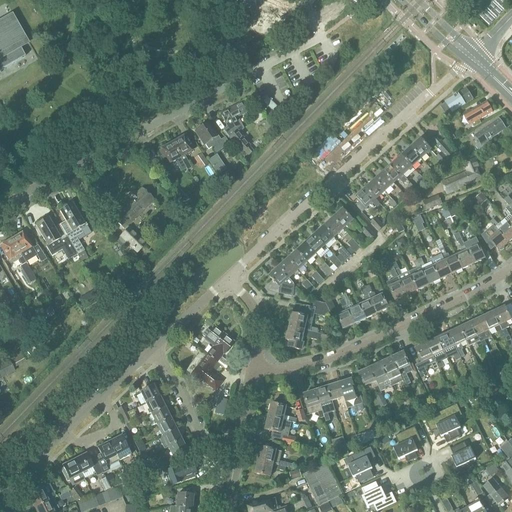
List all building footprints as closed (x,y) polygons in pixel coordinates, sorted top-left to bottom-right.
[(0,70),(24,57),(20,49),(6,23),(0,26),(0,70)] [(473,100),(466,89),(446,102),(453,113),(473,100)] [(226,124),(228,127),(224,130),(230,138),(229,138),(242,153),(250,146),(238,131),(241,129),(235,119),(247,112),(241,103),(221,114),(226,124)] [(472,125),(474,128),(481,124),(479,121),(492,113),(486,103),(473,110),(471,112),(470,110),(469,110),(462,114),(465,118),(467,116),(472,125)] [(505,130),(499,120),(484,129),(486,131),(477,137),(482,143),(475,147),(478,151),(493,142),(491,139),(505,130)] [(196,131),(202,140),(209,150),(211,148),(216,154),(230,145),(225,138),(221,141),(215,131),(213,133),(206,124),(202,127),(199,126),(197,128),(197,130),(196,131)] [(192,152),(191,151),(193,150),(190,146),(189,147),(184,137),(182,138),(182,137),(176,140),(177,141),(172,144),(186,168),(186,169),(192,166),(189,160),(188,161),(185,156),(192,152)] [(411,147),(421,159),(431,150),(420,139),(411,147)] [(442,141),(437,146),(448,158),(453,154),(442,141)] [(162,149),(160,150),(163,156),(160,157),(165,166),(175,160),(181,171),(186,168),(172,144),(167,146),(167,145),(162,147),(162,149)] [(411,147),(402,156),(413,167),(421,159),(411,147)] [(441,153),(436,158),(444,167),(449,162),(441,153)] [(203,168),(209,164),(202,154),(196,158),(203,168)] [(218,175),(226,170),(217,155),(208,161),(218,175)] [(402,156),(393,164),(404,175),(413,167),(402,156)] [(468,172),(442,183),(447,194),(481,180),(477,169),(479,168),(475,159),(464,163),(468,172)] [(403,176),(404,175),(393,164),(384,172),(394,184),(399,180),(404,185),(408,181),(403,176)] [(431,178),(435,175),(430,169),(426,172),(431,178)] [(384,172),(375,181),(385,192),(394,184),(384,172)] [(421,184),(425,181),(420,176),(416,179),(421,184)] [(375,181),(366,189),(376,201),(385,192),(375,181)] [(416,188),(411,183),(407,187),(412,192),(416,188)] [(124,229),(153,199),(142,188),(136,194),(132,190),(128,195),(131,199),(115,215),(120,220),(117,223),(124,229)] [(376,201),(366,189),(357,198),(360,202),(356,206),(360,210),(364,206),(367,209),(370,206),(374,210),(376,208),(377,209),(380,205),(376,201)] [(407,197),(402,192),(398,195),(403,201),(407,197)] [(474,200),(481,207),(487,201),(481,194),(474,200)] [(442,205),(438,195),(423,202),(427,211),(442,205)] [(473,203),(470,199),(462,203),(464,209),(473,203)] [(392,200),(388,204),(393,209),(397,206),(392,200)] [(67,207),(60,211),(66,221),(73,232),(67,236),(71,242),(77,239),(76,237),(83,233),(80,228),(86,224),(82,217),(81,218),(76,211),(78,210),(73,201),(66,206),(67,207)] [(189,207),(193,211),(194,213),(199,208),(198,206),(194,202),(189,207)] [(448,208),(452,218),(462,214),(457,204),(448,208)] [(343,209),(333,218),(344,230),(354,221),(343,209)] [(445,219),(451,217),(447,209),(442,212),(445,219)] [(424,224),(420,217),(413,220),(416,228),(422,225),(424,224)] [(344,230),(333,218),(324,227),(335,238),(344,230)] [(370,222),(378,232),(384,227),(375,218),(370,222)] [(38,229),(36,230),(40,236),(42,235),(48,245),(46,246),(52,256),(62,250),(68,260),(77,254),(73,247),(70,243),(70,242),(71,242),(67,236),(65,232),(58,236),(48,219),(36,226),(38,229)] [(494,219),(491,222),(510,244),(511,241),(511,227),(509,224),(504,229),(500,224),(498,225),(494,219)] [(510,244),(491,222),(486,226),(495,236),(490,240),(500,252),(510,244)] [(396,227),(399,234),(405,231),(401,225),(396,227)] [(368,240),(374,235),(366,226),(360,231),(368,240)] [(335,238),(324,227),(316,235),(326,247),(335,238)] [(129,228),(120,237),(137,253),(146,245),(129,228)] [(17,237),(13,239),(26,262),(31,259),(37,255),(41,262),(46,259),(38,246),(33,249),(32,247),(31,247),(26,237),(27,237),(25,233),(24,234),(23,233),(22,234),(21,232),(16,235),(17,237)] [(465,246),(459,233),(454,236),(457,243),(459,242),(461,249),(460,249),(463,254),(457,257),(463,270),(474,265),(465,246)] [(316,235),(306,243),(317,255),(326,247),(316,235)] [(3,245),(2,246),(7,255),(6,256),(8,260),(9,259),(12,263),(18,259),(22,265),(20,266),(23,270),(30,284),(36,280),(26,263),(26,262),(13,239),(8,242),(7,240),(2,243),(3,245)] [(71,242),(70,242),(70,243),(73,247),(77,254),(78,255),(84,251),(77,239),(71,242)] [(352,239),(347,244),(355,253),(360,248),(352,239)] [(396,242),(399,250),(407,246),(404,239),(396,242)] [(476,241),(465,246),(474,265),(485,260),(476,241)] [(306,243),(297,252),(308,263),(317,255),(306,243)] [(338,252),(346,261),(351,256),(343,247),(338,252)] [(443,257),(445,262),(452,276),(463,270),(457,257),(451,260),(448,254),(447,255),(444,248),(443,248),(440,250),(443,257)] [(308,263),(297,252),(288,260),(299,271),(308,263)] [(329,260),(337,269),(342,265),(334,255),(329,260)] [(427,271),(424,266),(421,259),(413,263),(417,269),(421,267),(423,273),(429,286),(440,281),(434,268),(427,271)] [(288,260),(279,268),(290,280),(299,271),(288,260)] [(452,276),(445,262),(434,268),(440,281),(452,276)] [(418,291),(412,278),(409,272),(402,275),(399,269),(394,263),(392,264),(394,269),(407,297),(418,291)] [(320,268),(328,278),(333,273),(325,264),(320,268)] [(396,302),(407,297),(394,269),(392,264),(388,266),(390,271),(394,280),(387,284),(389,289),(396,302)] [(294,285),(290,280),(279,268),(270,277),(281,288),(280,295),(294,295),(294,285)] [(324,282),(316,272),(311,277),(319,286),(324,282)] [(429,286),(423,273),(412,278),(418,291),(429,286)] [(302,285),(310,294),(315,290),(307,280),(302,285)] [(366,289),(371,302),(378,314),(389,309),(386,303),(389,302),(385,295),(383,296),(375,300),(369,286),(365,288),(366,289)] [(368,303),(360,307),(366,320),(378,314),(366,289),(362,291),(368,303)] [(98,294),(87,301),(90,306),(101,299),(98,294)] [(360,307),(355,309),(352,303),(350,304),(346,294),(342,296),(344,300),(343,300),(355,325),(366,320),(360,307)] [(323,299),(326,304),(330,312),(331,314),(337,311),(333,305),(329,296),(323,299)] [(50,303),(55,311),(65,305),(60,297),(50,303)] [(342,308),(345,314),(337,318),(343,330),(355,325),(343,300),(340,302),(343,308),(342,308)] [(314,302),(313,308),(330,312),(326,304),(314,302)] [(509,328),(509,326),(507,323),(511,321),(511,320),(511,307),(510,305),(505,308),(505,309),(494,314),(505,338),(506,338),(508,342),(511,340),(506,329),(509,328)] [(51,306),(42,311),(47,320),(56,315),(51,306)] [(330,312),(313,308),(311,314),(333,320),(332,316),(331,314),(330,312)] [(300,316),(293,315),(290,328),(322,336),(322,335),(318,334),(319,330),(312,328),(307,326),(310,313),(301,311),(300,316)] [(505,338),(494,314),(483,319),(489,332),(495,329),(497,333),(499,333),(502,340),(505,338)] [(14,323),(18,330),(28,323),(24,316),(14,323)] [(483,319),(472,324),(478,337),(489,332),(483,319)] [(480,341),(478,337),(472,324),(460,329),(467,342),(469,347),(476,343),(479,350),(483,348),(480,341)] [(214,327),(210,332),(208,331),(206,332),(204,335),(204,336),(206,338),(205,339),(214,346),(207,356),(216,363),(223,354),(224,354),(234,342),(214,327)] [(292,349),(300,351),(303,352),(304,349),(305,345),(303,344),(304,337),(309,338),(309,339),(309,341),(313,342),(312,347),(319,349),(320,342),(322,336),(290,328),(287,341),(290,342),(289,345),(292,349)] [(467,342),(460,329),(449,334),(455,348),(460,359),(465,357),(462,350),(463,350),(461,345),(467,342)] [(21,334),(12,339),(15,346),(25,341),(21,334)] [(449,334),(438,340),(444,353),(447,359),(453,357),(456,361),(460,359),(455,348),(449,334)] [(444,353),(438,340),(427,345),(438,369),(442,367),(440,363),(447,359),(444,353)] [(438,369),(427,345),(415,350),(421,363),(415,365),(422,379),(429,376),(425,368),(431,364),(434,371),(438,369)] [(28,359),(33,354),(27,348),(25,346),(20,350),(28,359)] [(27,361),(19,348),(7,358),(8,360),(13,369),(27,361)] [(410,365),(404,353),(392,359),(405,387),(411,384),(406,375),(413,372),(410,365)] [(216,363),(207,356),(191,375),(200,382),(202,380),(215,390),(222,382),(209,372),(216,363)] [(392,359),(381,364),(392,387),(400,383),(405,393),(408,392),(405,387),(392,359)] [(13,369),(8,360),(0,364),(0,377),(1,379),(15,372),(13,369)] [(381,364),(370,369),(384,399),(384,398),(381,393),(392,387),(381,364)] [(499,371),(502,378),(509,374),(505,368),(499,371)] [(384,399),(370,369),(359,374),(365,388),(371,385),(373,389),(374,389),(377,396),(378,395),(380,400),(384,399)] [(481,374),(488,388),(496,384),(490,370),(481,374)] [(352,380),(340,384),(344,398),(345,403),(348,410),(350,415),(354,414),(352,409),(353,409),(350,402),(358,399),(358,398),(362,397),(360,392),(356,393),(352,380)] [(344,398),(340,384),(328,388),(332,402),(344,398)] [(493,397),(499,392),(495,385),(488,390),(493,397)] [(145,404),(159,397),(154,386),(140,393),(145,404)] [(328,388),(316,392),(324,415),(328,414),(335,412),(332,402),(328,388)] [(324,415),(316,392),(304,395),(309,409),(311,415),(319,412),(321,419),(324,417),(324,415)] [(453,395),(455,400),(464,396),(462,392),(454,395),(453,395)] [(164,408),(159,397),(145,404),(150,415),(164,408)] [(218,405),(224,407),(227,399),(220,397),(218,405)] [(425,399),(418,403),(424,415),(431,411),(425,399)] [(486,412),(487,411),(490,415),(496,411),(494,407),(494,406),(490,401),(483,407),(486,412)] [(287,407),(272,404),(269,418),(284,421),(288,422),(289,417),(285,416),(287,407)] [(441,438),(444,437),(447,443),(461,437),(458,430),(461,429),(456,419),(462,416),(457,405),(439,413),(441,416),(426,423),(431,433),(438,430),(441,438)] [(120,416),(127,413),(124,407),(117,410),(120,416)] [(170,419),(164,408),(150,415),(156,426),(170,419)] [(306,421),(303,410),(296,412),(299,423),(306,421)] [(131,421),(129,417),(123,421),(126,427),(128,426),(133,424),(131,421)] [(284,421),(269,418),(266,431),(281,434),(283,427),(287,428),(287,426),(295,428),(296,424),(288,422),(284,421)] [(408,418),(400,422),(403,429),(411,425),(408,418)] [(176,429),(170,419),(156,426),(162,437),(176,429)] [(128,426),(126,427),(128,432),(135,429),(133,424),(128,426)] [(422,442),(415,428),(395,437),(400,446),(393,449),(399,460),(405,457),(408,463),(418,458),(415,453),(418,452),(415,445),(422,442)] [(164,449),(167,448),(181,440),(176,429),(162,437),(159,438),(164,449)] [(374,431),(365,434),(367,442),(377,438),(374,431)] [(284,435),(282,444),(294,447),(296,438),(284,435)] [(130,456),(128,450),(121,437),(109,443),(116,456),(119,462),(130,456)] [(187,452),(181,440),(167,448),(173,459),(187,452)] [(116,456),(109,443),(97,449),(106,468),(119,462),(116,456)] [(465,443),(451,450),(454,456),(452,458),(455,466),(449,469),(453,479),(473,470),(470,463),(476,460),(471,449),(468,450),(465,443)] [(262,448),(259,462),(274,465),(278,466),(286,468),(288,468),(294,470),(295,466),(280,462),(282,453),(262,448)] [(375,458),(371,448),(351,457),(354,464),(348,467),(353,478),(356,477),(359,484),(373,477),(370,470),(372,469),(369,461),(375,458)] [(73,461),(80,474),(81,474),(83,479),(94,474),(94,472),(92,468),(86,455),(73,461)] [(81,474),(80,474),(73,461),(68,463),(68,462),(63,464),(64,466),(62,467),(63,468),(60,470),(67,482),(69,481),(72,487),(84,481),(83,479),(81,474)] [(274,465),(259,462),(256,474),(271,478),(274,465)] [(147,473),(147,472),(142,463),(136,467),(139,473),(141,477),(147,473)] [(175,468),(166,471),(171,487),(196,477),(194,474),(196,474),(192,463),(178,469),(175,470),(175,468)] [(159,471),(157,464),(146,468),(148,474),(159,471)] [(319,507),(342,496),(327,464),(314,470),(304,475),(304,476),(308,485),(319,507)] [(130,482),(140,477),(137,470),(127,476),(130,482)] [(300,470),(289,473),(291,480),(301,477),(300,470)] [(119,476),(124,484),(129,481),(125,473),(119,476)] [(111,475),(105,478),(110,489),(116,486),(111,475)] [(110,489),(105,478),(99,481),(104,492),(110,489)] [(124,488),(126,495),(147,488),(144,480),(124,488)] [(492,507),(496,503),(500,508),(510,500),(500,488),(499,489),(492,481),(486,486),(492,494),(487,499),(492,507)] [(376,483),(362,490),(365,497),(362,498),(368,509),(374,506),(376,511),(378,511),(397,504),(392,494),(385,497),(381,489),(379,490),(376,483)] [(478,483),(472,486),(478,497),(484,494),(478,483)] [(41,491),(29,498),(35,509),(53,500),(46,485),(40,488),(41,491)] [(67,487),(64,489),(59,491),(62,495),(70,492),(67,487)] [(70,492),(73,496),(77,502),(83,497),(76,488),(70,492)] [(119,488),(113,490),(116,501),(122,498),(119,488)] [(113,490),(107,492),(110,503),(116,501),(113,490)] [(172,497),(170,490),(160,494),(163,500),(172,497)] [(70,492),(62,495),(64,500),(70,497),(71,498),(73,496),(70,492)] [(107,492),(101,495),(104,505),(110,503),(107,492)] [(176,502),(175,507),(192,508),(192,503),(193,503),(194,497),(193,497),(193,495),(178,494),(178,502),(176,502)] [(104,505),(101,495),(95,497),(99,507),(104,505)] [(99,507),(95,497),(89,499),(93,509),(99,507)] [(263,502),(248,506),(250,511),(249,511),(288,511),(287,507),(281,509),(281,507),(278,508),(276,499),(270,500),(269,498),(263,500),(263,502)] [(89,499),(83,501),(87,511),(93,509),(89,499)] [(447,499),(441,503),(446,511),(450,511),(453,510),(447,499)] [(475,505),(467,509),(468,511),(485,511),(479,499),(473,502),(475,505)] [(54,500),(53,500),(35,509),(35,511),(57,511),(54,506),(51,508),(48,503),(54,500)] [(84,511),(87,511),(83,501),(77,503),(79,511),(84,511)] [(331,511),(333,511),(331,508),(329,503),(320,507),(319,508),(321,511),(331,511)]
